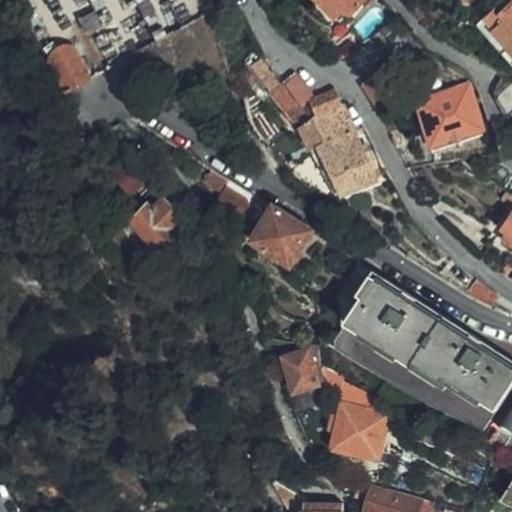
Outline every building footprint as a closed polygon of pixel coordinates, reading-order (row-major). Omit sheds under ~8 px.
[(147,0),(154,21),(168,17),(163,0),(66,0),(101,18),(91,26),(122,43),(128,32),(137,44),(145,29),(122,16),(130,0),(147,0)] [(371,0),(317,0),(345,27),(371,0)] [(511,0),(505,0),(483,21),(511,53),(511,0)] [(308,39),(337,61),(346,51),(313,22),(302,34),(308,39)] [(55,45),(48,58),(68,93),(91,79),(72,45),(68,43),(59,43),(55,45)] [(143,72),(131,58),(115,67),(128,80),(143,72)] [(403,64),(381,84),(383,85),(368,93),(382,119),(401,108),(418,97),(403,64)] [(284,80),(300,103),(313,93),(297,70),(284,80)] [(315,118),(314,116),(310,117),(300,103),(284,80),(278,72),(258,75),(301,134),(319,127),(315,118)] [(481,130),(468,81),(410,107),(424,159),(445,156),(481,130)] [(511,121),(511,88),(506,84),(498,94),(511,121)] [(339,102),(333,87),(307,98),(314,113),(339,102)] [(342,105),(315,118),(319,127),(328,148),(318,152),(340,201),(378,183),(342,105)] [(319,127),(301,134),(311,155),(318,152),(328,148),(319,127)] [(146,181),(128,160),(112,173),(131,194),(146,181)] [(229,180),(212,170),(209,183),(222,195),(225,188),(229,180)] [(225,188),(222,195),(217,204),(252,242),(260,228),(247,215),(251,209),(248,202),(225,188)] [(186,226),(155,192),(143,201),(147,206),(131,220),(158,249),(186,226)] [(296,254),(310,231),(272,207),(260,228),(252,242),(251,243),(288,266),(289,263),(296,254)] [(511,214),(503,230),(509,234),(504,243),(511,248),(511,214)] [(301,258),(296,254),(289,263),(295,267),(301,258)] [(505,407),(511,391),(511,363),(373,275),(360,296),(365,299),(348,326),(415,370),(417,368),(472,402),(473,399),(500,415),(505,407)] [(480,304),(494,310),(501,301),(476,284),(468,297),(480,304)] [(321,387),(308,352),(285,362),(296,395),(321,387)] [(379,461),(389,417),(343,405),(334,450),(379,461)] [(511,421),(508,419),(501,433),(511,438),(511,421)] [(289,511),(308,502),(277,483),(274,485),(282,500),(289,511)] [(390,492),(374,488),(366,511),(420,511),(423,502),(390,492)] [(308,511),(309,504),(308,502),(289,511),(308,511)] [(420,511),(442,511),(444,509),(423,502),(420,511)]
